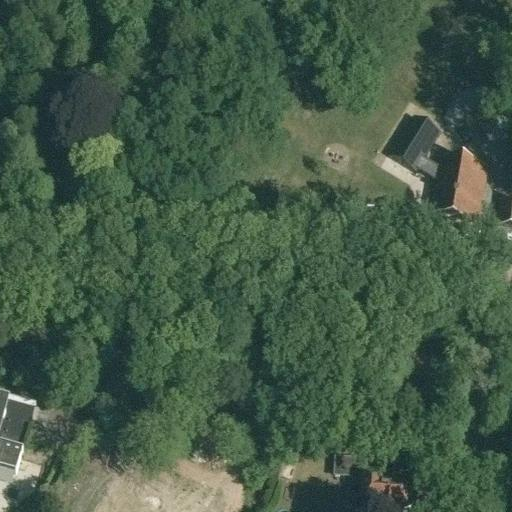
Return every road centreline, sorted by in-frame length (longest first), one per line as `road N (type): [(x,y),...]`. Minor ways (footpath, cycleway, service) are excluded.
road 1 (residential): [(475,464),(448,443),(277,382),(0,331)]
road 2 (unclassified): [(475,464),(482,389),(511,303)]
